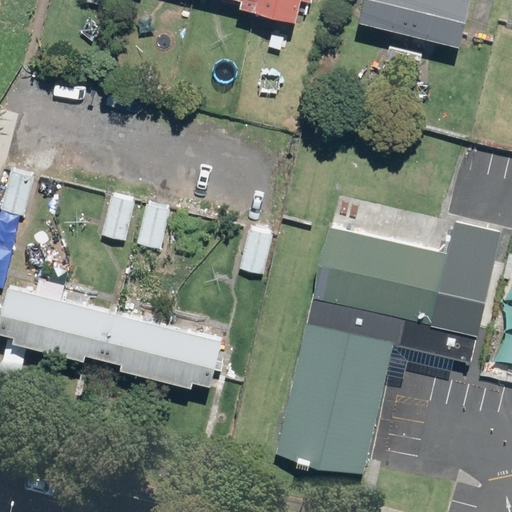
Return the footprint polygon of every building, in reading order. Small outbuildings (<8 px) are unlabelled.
[(239,0),(238,3),(294,16),(297,0),(305,0),(321,4),(322,0),(239,0)] [(467,0),(363,0),(359,20),(458,42),(467,0)] [(424,52),(391,44),(388,57),(421,65),(424,52)] [(10,164),(0,203),(24,209),(34,170),(10,164)] [(134,196),(112,191),(102,230),(124,235),(134,196)] [(169,205),(146,200),(136,237),(160,243),(169,205)] [(442,251),(325,224),(272,451),(359,471),(390,341),(467,359),(497,229),(449,218),(442,251)] [(272,230),(250,225),(240,263),(263,268),(272,230)] [(223,333),(11,281),(0,324),(0,326),(16,330),(15,337),(86,355),(88,348),(124,357),(123,364),(194,381),(195,375),(212,380),(223,333)]
